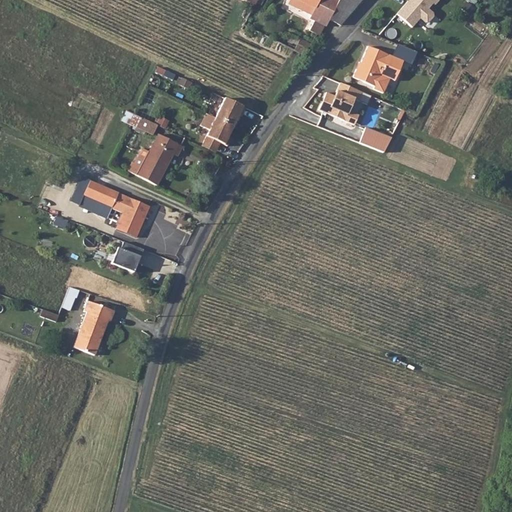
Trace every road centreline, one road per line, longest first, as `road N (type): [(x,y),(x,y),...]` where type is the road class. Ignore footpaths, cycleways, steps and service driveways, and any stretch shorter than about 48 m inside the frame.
road 1 (unclassified): [(122,511),(145,404),(209,220),(264,134),(371,0)]
road 2 (track): [(209,220),(0,127)]
